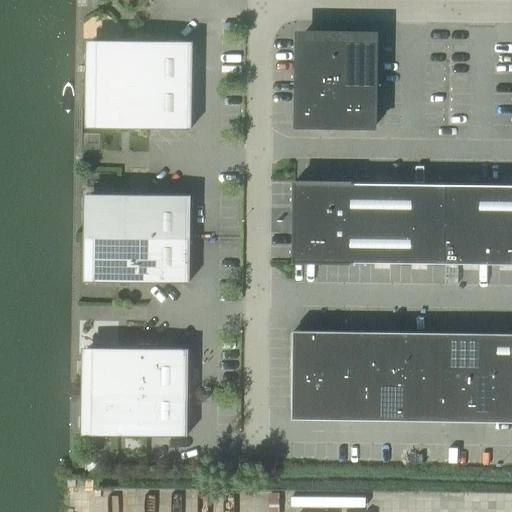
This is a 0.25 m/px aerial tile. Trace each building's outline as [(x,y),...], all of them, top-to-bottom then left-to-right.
[(324,41),(297,40),(297,76),(296,76),(295,126),(374,127),(375,77),(374,77),(375,41),(339,41),(339,40),(324,39),(324,41)] [(191,42),(96,41),(96,85),(191,86),(191,42)] [(191,86),(96,85),(95,128),(190,129),(191,86)] [(350,182),(294,181),(293,260),(348,261),(348,263),(350,263),(350,261),(511,263),(511,184),(351,182),(351,180),(350,180),(350,182)] [(190,195),(95,194),(94,238),(189,239),(190,195)] [(189,239),(94,238),(94,282),(189,283),(189,239)] [(511,333),(292,331),(291,418),(511,420),(511,333)] [(188,349),(93,348),(92,392),(188,393),(188,349)] [(188,393),(92,392),(92,436),(187,437),(188,393)]
